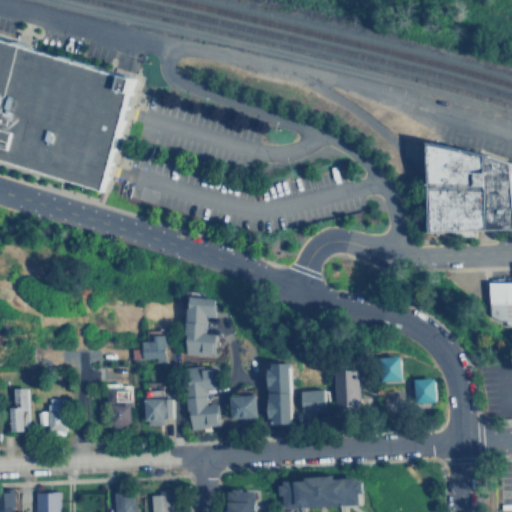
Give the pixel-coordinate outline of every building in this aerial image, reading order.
[(0,39),(132,79),(99,189),(3,160),(0,159),(0,39)] [(427,144),(510,164),(511,187),(511,206),(511,229),(425,234),(427,144)] [(485,279),(511,279),(511,322),(486,322),(485,279)] [(216,295),(185,293),(182,351),(212,353),(214,331),(203,330),(204,314),(215,315),(216,295)] [(138,339),(162,338),(163,358),(154,358),(154,356),(139,356),(138,339)] [(376,352),(399,351),(400,379),(377,379),(376,352)] [(268,359),(268,421),(290,420),(290,359),(268,359)] [(211,364),(181,367),(188,428),(221,424),(218,400),(204,402),(203,388),(214,386),(211,364)] [(332,365),(332,405),(361,405),(361,365),(332,365)] [(411,376),(432,374),(435,400),(413,402),(411,376)] [(148,382),(158,382),(159,395),(173,394),(173,417),(163,417),(163,422),(145,422),(144,419),(141,419),(141,395),(148,395),(148,382)] [(12,385),(12,403),(8,403),(8,429),(27,429),(26,385),(12,385)] [(105,385),(129,385),(130,426),(106,427),(105,385)] [(297,387),(322,386),(324,410),(313,410),(314,416),(298,416),(297,387)] [(228,394),(254,393),(255,414),(229,415),(228,394)] [(45,402),(46,430),(66,430),(65,401),(45,402)] [(34,409),(43,409),(44,423),(35,424),(34,409)] [(279,505),(278,478),(354,473),(355,500),(279,505)] [(0,511),(14,511),(15,491),(0,490),(0,511)] [(250,490),(250,511),(223,511),(223,490),(250,490)] [(60,511),(61,491),(36,491),(35,511),(60,511)] [(170,511),(170,493),(150,494),(150,511),(170,511)] [(135,511),(136,494),(115,494),(114,511),(135,511)]
